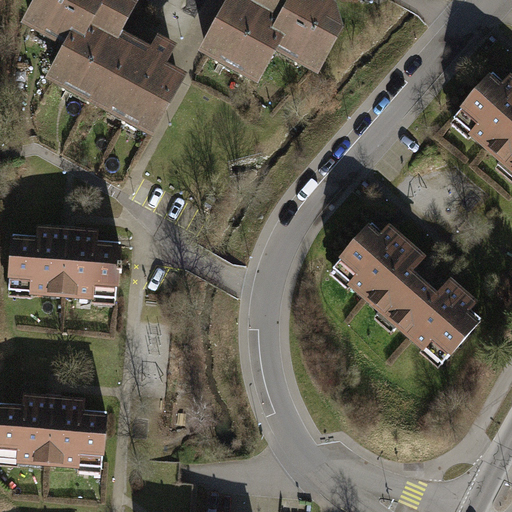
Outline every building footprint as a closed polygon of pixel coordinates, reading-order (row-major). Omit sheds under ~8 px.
[(119,33),(137,1),(134,0),(30,0),(17,25),(62,48),(68,37),(81,44),(89,29),(114,42),(119,33)] [(250,0),(223,0),(194,52),(255,86),(274,52),(283,35),(271,28),(278,15),(250,0)] [(250,0),(278,15),(271,28),(283,35),(274,52),(316,75),(342,30),(333,0),(250,0)] [(81,44),(68,37),(62,48),(43,75),(149,136),(184,75),(163,63),(173,46),(158,37),(150,51),(119,33),(114,42),(89,29),(81,44)] [(511,83),(506,90),(495,80),(454,124),(511,178),(511,83)] [(199,95),(180,132),(203,143),(222,107),(199,95)] [(12,233),(8,302),(117,308),(120,246),(99,245),(99,230),(36,227),(36,234),(12,233)] [(334,275),(447,374),(485,331),(470,318),(478,309),(453,287),(441,300),(420,281),(434,265),(394,230),(382,243),(371,233),(334,275)] [(0,405),(0,460),(104,469),(108,416),(88,414),(89,400),(25,394),(24,407),(0,405)]
